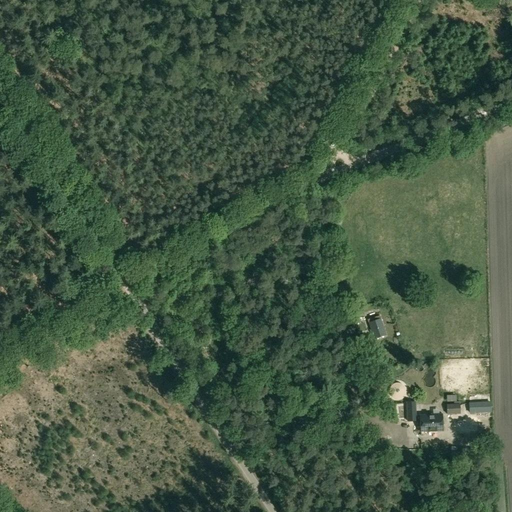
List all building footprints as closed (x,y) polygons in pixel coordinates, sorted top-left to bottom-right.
[(358,328),(357,327),(356,317),(353,317),(343,318),(344,329),(358,328)] [(380,320),(380,317),(375,318),(376,321),(371,322),(371,320),(368,321),(369,323),(373,340),(385,336),(381,320),(380,320)] [(407,422),(415,422),(414,403),(406,403),(407,422)] [(470,413),(491,412),(490,403),(469,404),(470,413)] [(447,415),(460,414),(459,405),(446,406),(447,415)] [(420,433),(442,432),(441,415),(420,416),(420,433)]
